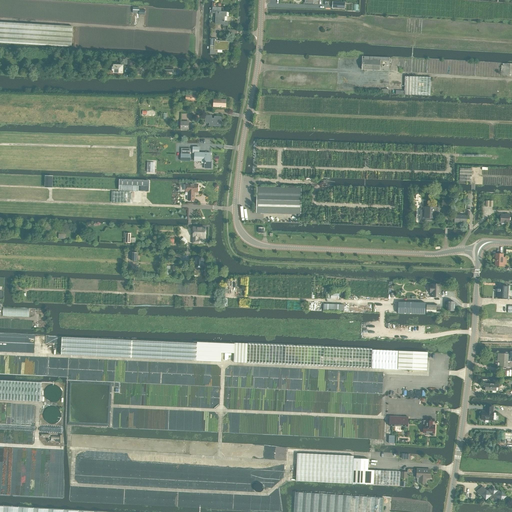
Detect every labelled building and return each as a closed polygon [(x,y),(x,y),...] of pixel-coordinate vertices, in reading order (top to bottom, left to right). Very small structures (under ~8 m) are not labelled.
[(133,13),(139,13),(139,14),(145,15),(145,10),(139,9),(139,7),(133,7),(133,13)] [(221,12),(221,7),(212,7),(212,13),(215,13),(215,24),(224,24),(224,26),(227,26),(228,22),(224,21),(224,16),(226,16),(226,12),(221,12)] [(0,41),(71,46),(72,27),(0,22),(0,41)] [(217,55),(218,50),(228,50),(229,42),(220,41),(220,43),(217,43),(217,39),(211,39),(210,45),(210,54),(217,55)] [(362,70),(380,70),(389,71),(389,58),(371,57),(362,57),(362,70)] [(114,68),(113,68),(113,72),(114,72),(114,74),(122,74),(122,65),(127,65),(127,68),(134,67),(134,60),(127,60),(127,58),(119,58),(119,65),(119,66),(114,66),(114,68)] [(501,75),(510,76),(511,75),(511,63),(501,63),(501,75)] [(396,91),(396,94),(396,95),(411,95),(412,77),(405,76),(404,91),(396,91)] [(431,77),(412,77),(411,95),(430,96),(431,77)] [(226,100),(214,99),(214,100),(213,107),(225,108),(226,100)] [(205,116),(205,123),(209,123),(209,126),(215,126),(221,127),(223,125),(223,123),(221,121),(222,117),(214,117),(214,119),(211,119),(211,116),(205,116)] [(193,147),(193,153),(194,153),(194,161),(201,161),(204,161),(204,163),(204,168),(211,168),(211,161),(210,161),(211,153),(199,153),(199,147),(193,147)] [(181,148),(181,161),(190,161),(190,149),(181,148)] [(472,168),(460,168),(459,181),(471,182),(472,168)] [(120,180),(119,190),(148,191),(148,181),(120,180)] [(188,192),(188,201),(194,201),(194,192),(198,193),(198,184),(186,184),(186,192),(188,192)] [(257,187),(256,204),(255,205),(255,206),(254,208),(255,209),(255,211),(256,212),(256,213),(300,214),(301,188),(257,187)] [(112,192),(111,202),(130,203),(131,192),(112,192)] [(424,214),(424,220),(431,220),(431,218),(434,219),(434,214),(439,214),(439,208),(425,207),(425,212),(424,214)] [(501,214),(500,222),(509,223),(509,215),(501,214)] [(193,228),(193,236),(193,243),(199,243),(199,240),(197,240),(197,236),(205,237),(205,228),(193,228)] [(125,233),(125,243),(136,243),(136,238),(131,238),(131,233),(125,233)] [(495,254),(495,266),(506,266),(506,258),(503,258),(503,254),(495,254)] [(201,272),(202,272),(203,272),(204,271),(204,268),(205,267),(205,265),(204,264),(204,262),(204,261),(204,257),(195,257),(195,260),(196,262),(196,264),(195,265),(195,267),(196,268),(200,268),(200,271),(201,272)] [(440,297),(440,285),(431,284),(431,285),(430,285),(430,293),(431,293),(431,297),(440,297)] [(506,299),(507,292),(508,292),(509,286),(498,286),(498,299),(506,299)] [(398,302),(397,313),(420,314),(424,314),(425,314),(425,303),(421,303),(398,302)] [(447,308),(447,311),(454,311),(455,302),(447,302),(447,305),(446,305),(446,308),(447,308)] [(426,313),(440,314),(440,312),(436,312),(436,304),(426,304),(426,313)] [(234,353),(233,362),(397,369),(427,371),(427,370),(422,370),(423,360),(427,360),(428,352),(372,350),(372,349),(234,343),(234,344),(197,342),(197,343),(61,337),(61,355),(196,361),(220,362),(221,353),(234,353)] [(508,354),(502,353),(502,354),(498,353),(497,362),(500,362),(500,367),(507,367),(507,361),(511,361),(511,354),(510,354),(510,355),(508,355),(508,354)] [(0,423),(57,427),(59,385),(0,382),(0,423)] [(481,411),(481,419),(493,420),(493,412),(493,407),(485,406),(485,410),(486,410),(486,412),(481,411)] [(408,418),(389,417),(389,426),(407,427),(408,418)] [(426,421),(424,421),(424,425),(423,425),(423,433),(426,433),(426,435),(431,435),(431,433),(434,433),(435,425),(432,425),(432,421),(426,421)] [(399,485),(400,471),(368,470),(368,459),(353,458),(353,456),(297,453),(296,481),(352,483),(399,485)] [(430,478),(430,470),(417,469),(417,477),(420,478),(420,483),(426,483),(426,478),(430,478)] [(482,486),(476,491),(480,496),(481,495),(486,500),(489,497),(491,500),(494,497),(496,500),(499,498),(501,501),(506,496),(502,492),(501,493),(498,489),(497,491),(494,488),(491,490),(490,489),(487,491),(486,490),(482,486)] [(381,511),(383,498),(295,492),(293,511),(381,511)]
